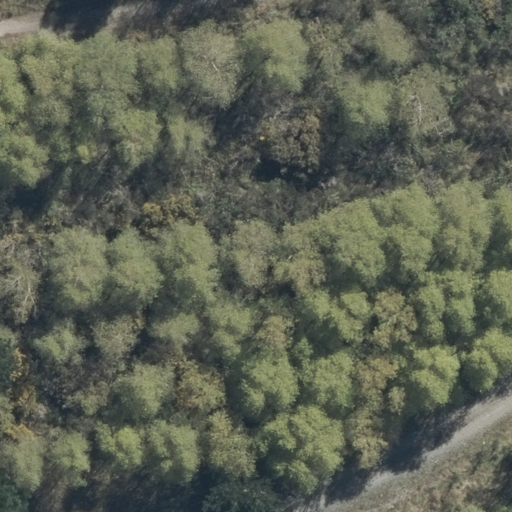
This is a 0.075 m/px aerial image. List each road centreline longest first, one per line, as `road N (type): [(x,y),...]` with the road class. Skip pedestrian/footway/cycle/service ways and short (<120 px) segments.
road 1 (track): [(249,511),(326,481),(511,341)]
road 2 (track): [(162,0),(78,26),(0,37)]
